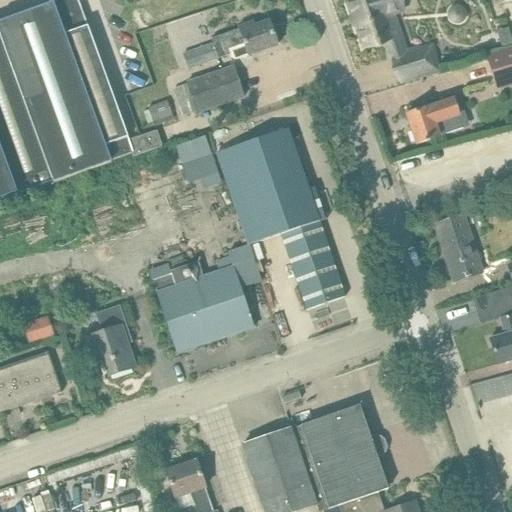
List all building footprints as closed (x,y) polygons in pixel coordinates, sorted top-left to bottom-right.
[(0,199),(16,194),(16,195),(54,182),(111,162),(111,161),(132,153),(133,157),(143,153),(162,146),(157,131),(128,140),(77,0),(62,0),(54,3),(54,2),(0,21),(0,199)] [(407,51),(394,14),(403,10),(399,0),(347,0),(364,48),(390,38),(396,55),(393,56),(402,81),(441,67),(432,42),(407,51)] [(448,16),(450,22),(452,23),(455,24),(458,25),(462,23),(465,21),(467,17),(467,13),(466,10),(464,7),(461,6),(457,5),(453,6),(449,8),(448,10),(447,13),(448,16)] [(278,46),(269,21),(254,26),(253,22),(239,27),(239,29),(211,39),(213,44),(183,54),(188,69),(230,55),(231,58),(236,60),(249,56),(278,46)] [(511,46),(502,50),(485,55),(496,91),(511,85),(511,46)] [(187,83),(187,84),(173,89),(183,117),(197,112),(198,114),(244,98),(233,67),(187,83)] [(429,107),(406,115),(416,145),(440,137),(464,128),(459,116),(453,99),(429,107)] [(169,106),(167,100),(146,107),(149,114),(150,113),(155,127),(174,121),(169,106)] [(163,129),(169,145),(186,138),(181,122),(163,129)] [(288,130),(217,154),(248,246),(281,234),(307,310),(345,297),(288,130)] [(211,156),(183,166),(189,183),(217,174),(211,156)] [(485,272),(466,216),(434,226),(434,227),(436,227),(453,281),(452,281),(453,282),(472,276),(479,273),(485,272)] [(261,282),(248,246),(228,253),(229,256),(215,261),(219,272),(203,277),(198,261),(171,270),(173,275),(153,282),(177,353),(253,328),(240,289),(261,282)] [(103,360),(109,377),(135,368),(122,328),(127,326),(120,306),(95,314),(102,333),(83,339),(92,364),(103,360)] [(490,339),(497,365),(511,360),(511,315),(500,319),(505,335),(490,339)] [(0,367),(0,413),(62,392),(48,352),(0,367)] [(98,381),(94,370),(83,374),(87,385),(98,381)] [(360,406),(291,429),(319,511),(321,511),(323,511),(418,511),(417,509),(407,511),(401,511),(400,507),(385,511),(383,511),(377,493),(388,489),(376,455),(381,454),(386,449),(387,443),(386,439),(381,437),(375,437),(371,438),(360,406)] [(319,511),(291,429),(242,446),(248,465),(263,511),(297,511),(316,506),(317,511),(319,511)] [(139,445),(46,475),(52,493),(63,489),(60,481),(142,454),(139,445)] [(154,511),(142,456),(133,458),(144,511),(154,511)] [(172,490),(179,510),(195,505),(197,511),(213,511),(202,480),(196,461),(166,472),(172,490)]
